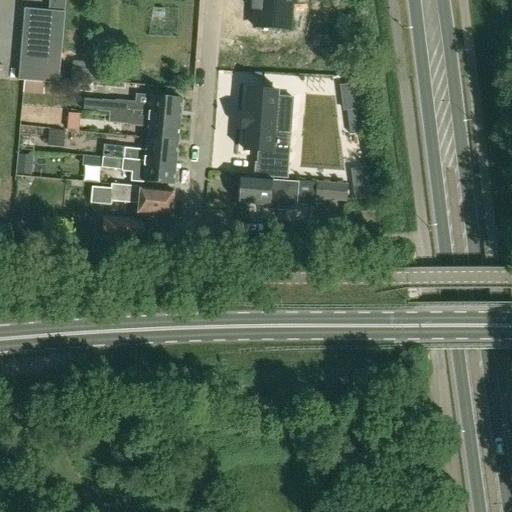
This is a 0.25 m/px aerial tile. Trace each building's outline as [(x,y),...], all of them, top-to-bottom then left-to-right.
[(17,80),(59,84),(66,0),(50,0),(50,10),(23,8),(17,80)] [(294,3),(294,0),(252,0),(251,11),(255,11),(254,28),(290,30),(292,3),(294,3)] [(96,64),(73,62),(72,82),(94,83),(96,64)] [(278,93),(248,90),(246,113),(244,113),(243,130),(245,131),(244,150),(258,151),(257,163),(255,163),(254,177),(288,180),(291,136),(275,135),(278,93)] [(183,98),(152,96),(136,94),(135,104),(93,100),(92,111),(110,113),(181,119),(183,98)] [(71,120),(70,105),(30,108),(31,123),(71,120)] [(179,141),(181,119),(110,113),(109,123),(149,127),(148,139),(179,141)] [(82,151),(84,132),(67,131),(66,150),(82,151)] [(177,164),(179,141),(148,139),(147,150),(105,147),(104,158),(177,164)] [(19,157),(17,176),(30,177),(31,158),(19,157)] [(180,175),(176,173),(177,164),(104,158),(94,157),(93,167),(103,168),(124,170),(124,171),(135,172),(134,181),(144,182),(175,185),(175,184),(179,182),(180,175)] [(295,212),(297,184),(242,179),(241,190),(238,190),(237,200),(240,200),(239,203),(268,205),(267,209),(295,212)] [(348,185),(317,182),(315,199),(346,203),(348,185)] [(174,208),(175,192),(144,189),(144,187),(113,185),(112,190),(94,189),(92,204),(112,205),(112,203),(141,205),(140,216),(173,219),(174,208)] [(144,222),(106,219),(105,237),(143,240),(144,222)]
